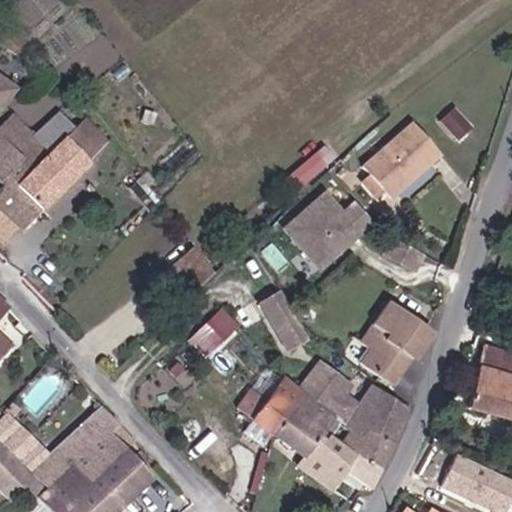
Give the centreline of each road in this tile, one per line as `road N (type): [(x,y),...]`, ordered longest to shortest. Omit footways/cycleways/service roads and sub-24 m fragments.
road 1 (tertiary): [(373,511),(433,395),(511,145)]
road 2 (residential): [(220,511),(0,271)]
